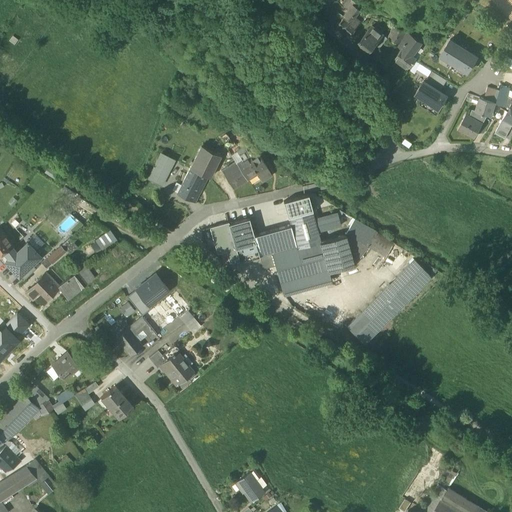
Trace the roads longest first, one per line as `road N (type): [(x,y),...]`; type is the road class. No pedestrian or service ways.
road 1 (track): [(511,451),(175,238),(0,113)]
road 2 (residential): [(389,156),(330,183),(204,213),(71,323)]
road 3 (residential): [(219,511),(161,410),(71,323)]
road 4 (residential): [(389,156),(377,80),(295,0)]
road 5 (residential): [(511,154),(447,147),(389,156)]
